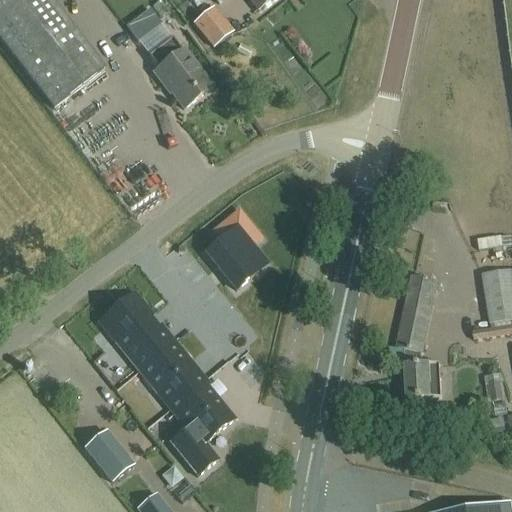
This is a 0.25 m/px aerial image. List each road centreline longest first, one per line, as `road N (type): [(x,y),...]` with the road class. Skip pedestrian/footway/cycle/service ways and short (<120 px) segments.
road 1 (unclassified): [(0,348),(263,152),(312,138),(381,143)]
road 2 (tertiary): [(304,511),(381,143)]
road 3 (tertiary): [(381,143),(408,0)]
